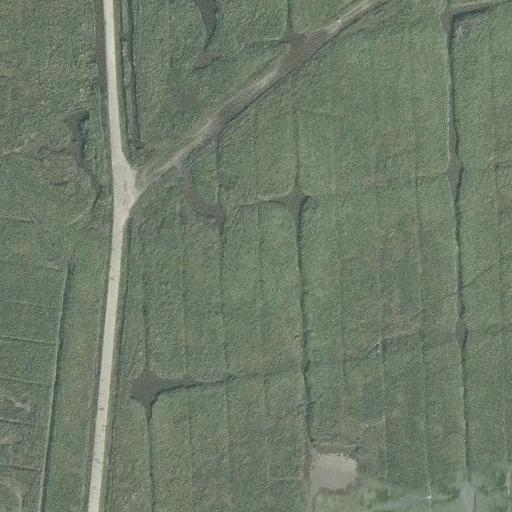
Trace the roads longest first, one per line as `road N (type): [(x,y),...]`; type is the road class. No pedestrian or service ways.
road 1 (track): [(94,511),(120,221),(110,0)]
road 2 (track): [(120,190),(377,0)]
